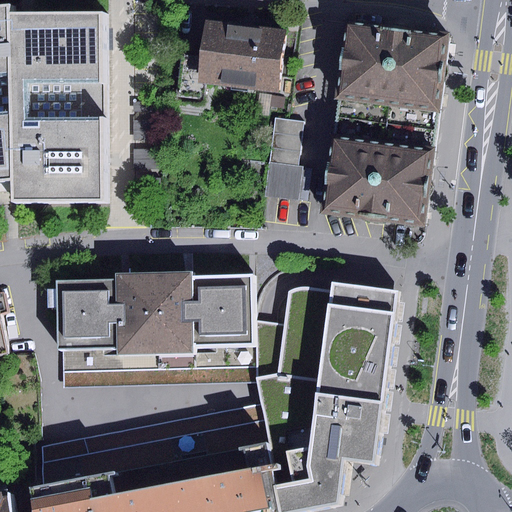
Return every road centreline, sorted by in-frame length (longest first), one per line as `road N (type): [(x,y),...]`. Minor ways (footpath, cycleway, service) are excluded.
road 1 (residential): [(469,264),(276,244),(138,243),(0,258)]
road 2 (primary): [(503,2),(469,264)]
road 3 (primary): [(469,264),(443,476)]
